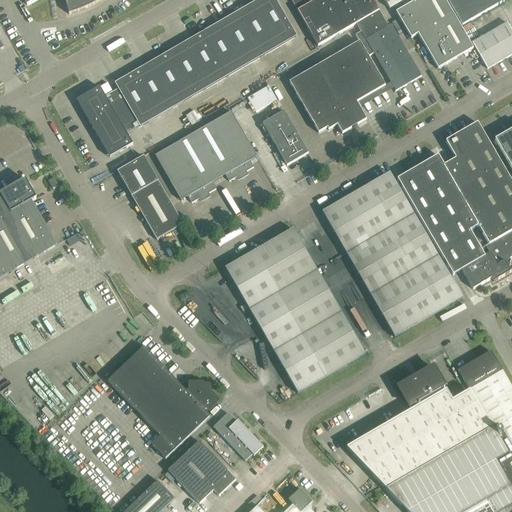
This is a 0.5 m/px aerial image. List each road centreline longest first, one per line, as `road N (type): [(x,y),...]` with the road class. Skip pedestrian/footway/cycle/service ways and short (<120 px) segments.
road 1 (unclassified): [(146,292),(511,81)]
road 2 (unclassified): [(276,431),(511,294)]
road 3 (unclassified): [(146,292),(25,89)]
road 4 (unclassified): [(276,431),(146,292)]
road 5 (unclassified): [(25,89),(183,0)]
